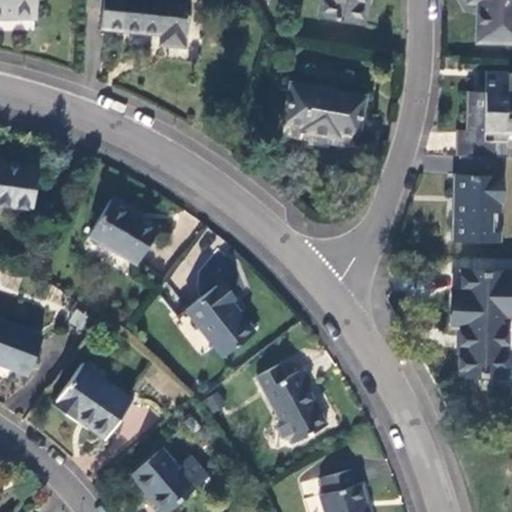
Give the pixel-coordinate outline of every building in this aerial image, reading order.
[(34,0),(0,0),(0,17),(34,17),(34,0)] [(187,0),(100,0),(99,29),(159,33),(159,43),(181,45),(183,36),(185,36),(187,0)] [(364,0),(318,0),(316,15),(360,23),(364,0)] [(511,0),(467,0),(468,3),(479,4),(478,43),(511,43),(511,0)] [(456,131),(455,157),(459,157),(494,158),(495,143),(505,143),(505,134),(511,133),(511,74),(483,73),(483,93),(466,93),(465,132),(456,131)] [(362,97),(289,84),(282,123),(302,126),(302,129),(336,135),(337,131),(355,135),(362,97)] [(511,149),(504,149),(505,143),(495,143),(494,158),(511,158),(511,149)] [(493,176),(494,158),(459,157),(457,175),(454,175),(451,240),(488,242),(490,204),(501,205),(503,176),(493,176)] [(37,167),(0,162),(0,206),(31,210),(37,167)] [(157,229),(109,200),(88,236),(135,265),(157,229)] [(511,273),(457,271),(456,290),(451,290),(450,327),(457,327),(457,375),(502,376),(505,319),(511,318),(511,273)] [(186,310),(223,356),(254,331),(231,301),(234,298),(222,282),(186,310)] [(41,334),(0,319),(0,363),(27,373),(41,334)] [(131,398),(80,364),(52,405),(73,420),(75,418),(104,437),(131,398)] [(254,375),(291,443),(326,425),(306,386),(310,383),(302,367),(284,376),(277,364),(254,375)] [(158,450),(129,476),(161,511),(163,511),(191,487),(173,467),(158,450)] [(187,455),(173,467),(191,487),(205,475),(187,455)] [(367,511),(360,485),(355,487),(351,471),(319,480),(323,495),(319,497),(323,511),(367,511)]
